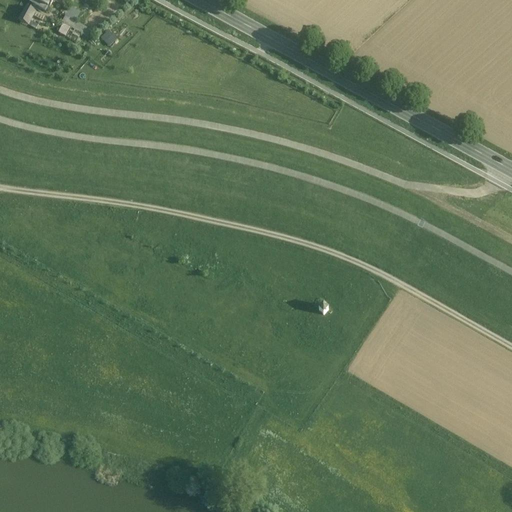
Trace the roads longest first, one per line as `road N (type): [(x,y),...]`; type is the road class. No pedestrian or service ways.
road 1 (track): [(0,189),(299,242),(511,345)]
road 2 (track): [(0,92),(267,138),(407,191),(511,245)]
road 3 (secondary): [(511,171),(198,0)]
